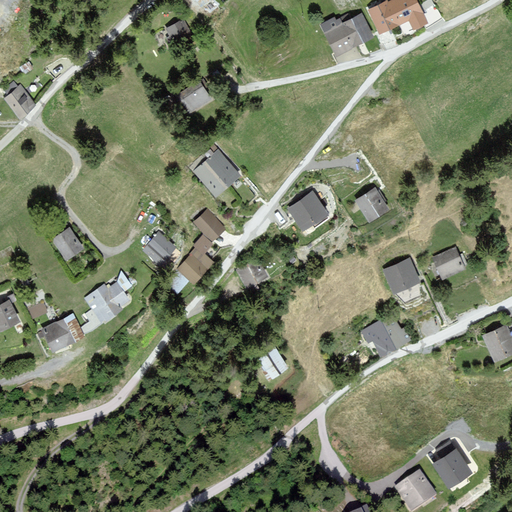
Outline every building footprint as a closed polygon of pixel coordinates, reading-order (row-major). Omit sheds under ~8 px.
[(426,23),(415,0),(393,0),(370,11),(380,33),(410,19),(414,29),(426,23)] [(335,16),(320,24),(336,56),(373,37),(361,14),(343,23),(340,17),(336,19),(335,16)] [(184,18),(166,29),(170,35),(165,38),(171,49),(194,35),(184,18)] [(201,81),(171,99),(177,108),(186,102),(192,112),(213,100),(201,81)] [(20,86),(4,100),(22,120),(38,106),(20,86)] [(210,159),(194,172),(219,198),(229,188),(244,174),(216,146),(206,154),(210,159)] [(379,186),(358,201),(376,222),(397,208),(379,186)] [(316,191),(290,209),(309,230),(333,217),(332,208),(316,191)] [(207,210),(193,223),(213,242),(226,229),(207,210)] [(72,227),(53,238),(70,259),(88,247),(72,227)] [(160,233),(144,251),(168,264),(181,246),(160,233)] [(217,262),(195,247),(162,285),(182,301),(217,262)] [(458,247),(434,257),(446,279),(470,269),(458,247)] [(261,257),(238,269),(251,287),(274,276),(261,257)] [(413,259),(384,270),(398,294),(426,283),(413,259)] [(105,283),(84,298),(102,323),(122,309),(120,307),(129,300),(124,292),(133,286),(121,270),(117,281),(108,287),(105,283)] [(9,300),(0,304),(0,332),(20,321),(9,300)] [(29,304),(32,316),(48,313),(45,301),(29,304)] [(73,313),(41,330),(53,353),(85,336),(73,313)] [(395,314),(363,330),(376,358),(414,341),(395,314)] [(511,330),(509,325),(484,335),(494,357),(499,360),(511,354),(511,330)] [(277,347),(260,360),(263,365),(261,369),(271,381),(274,379),(277,381),(293,368),(277,347)] [(444,459),(436,464),(449,485),(470,472),(450,442),(438,449),(444,459)] [(421,471),(397,487),(411,508),(435,492),(421,471)]
